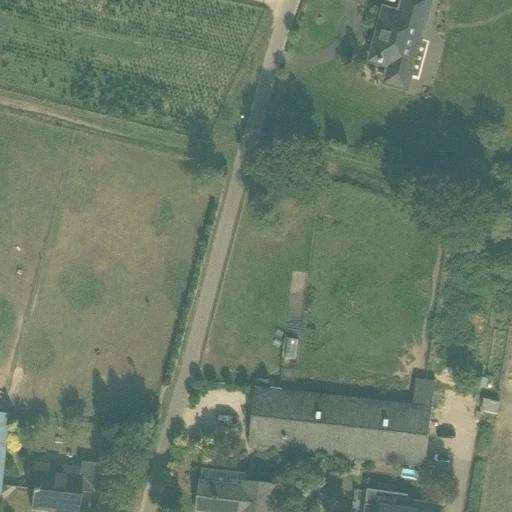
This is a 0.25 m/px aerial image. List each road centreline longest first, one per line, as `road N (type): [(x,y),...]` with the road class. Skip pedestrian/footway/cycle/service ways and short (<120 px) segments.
road 1 (unclassified): [(149,511),(292,0)]
road 2 (track): [(250,138),(511,214)]
road 3 (track): [(242,164),(0,102)]
